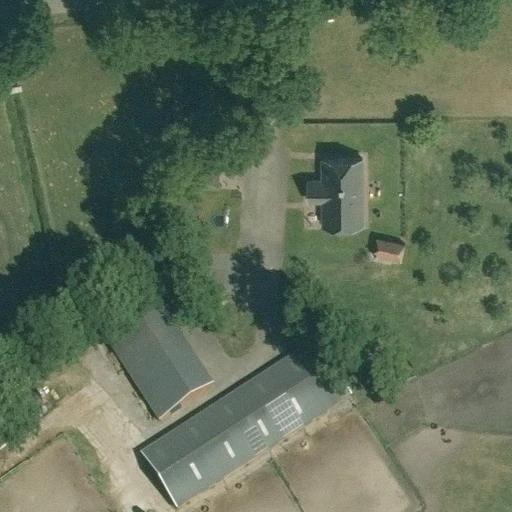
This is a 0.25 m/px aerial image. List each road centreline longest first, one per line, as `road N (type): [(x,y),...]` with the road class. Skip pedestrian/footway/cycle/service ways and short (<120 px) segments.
road 1 (unknown): [(264,0),(276,85),(277,329),(260,365),(140,454)]
road 2 (unclassified): [(0,15),(122,0)]
